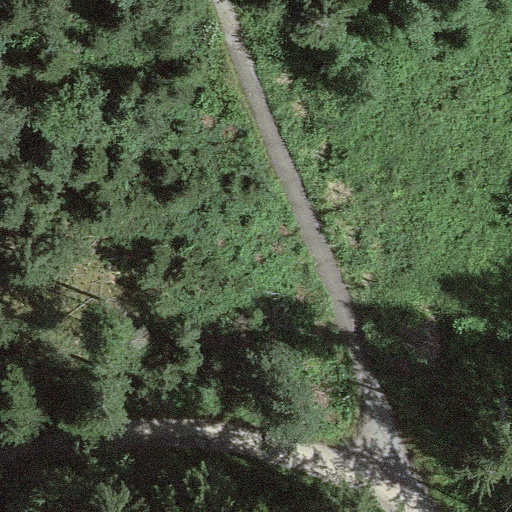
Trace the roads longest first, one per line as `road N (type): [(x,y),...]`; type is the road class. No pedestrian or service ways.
road 1 (track): [(395,457),(234,0)]
road 2 (track): [(0,473),(148,444),(395,457)]
